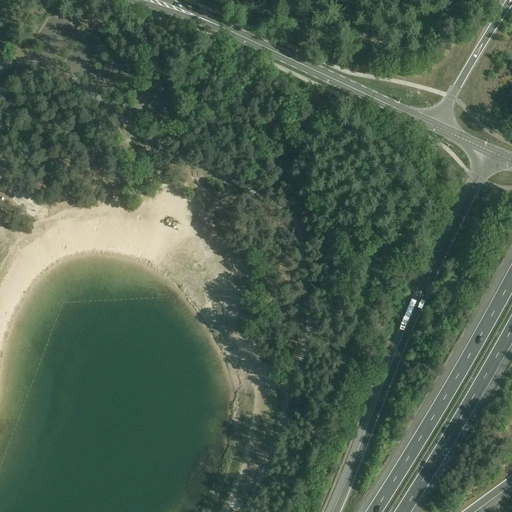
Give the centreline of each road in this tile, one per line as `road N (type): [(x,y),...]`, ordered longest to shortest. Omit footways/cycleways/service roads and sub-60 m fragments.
road 1 (motorway): [(490,151),(336,511)]
road 2 (motorway): [(511,276),(372,511)]
road 3 (primary): [(437,127),(211,22)]
road 4 (motorway): [(402,511),(511,329)]
road 5 (motorway): [(510,0),(437,127)]
